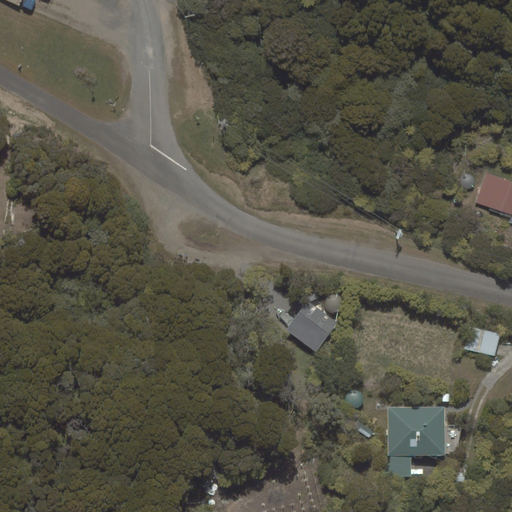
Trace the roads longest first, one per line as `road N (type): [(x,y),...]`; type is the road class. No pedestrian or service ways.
road 1 (residential): [(511,287),(271,234),(209,207),(149,161)]
road 2 (unclassified): [(0,74),(149,161)]
road 3 (unclassified): [(141,0),(149,161)]
